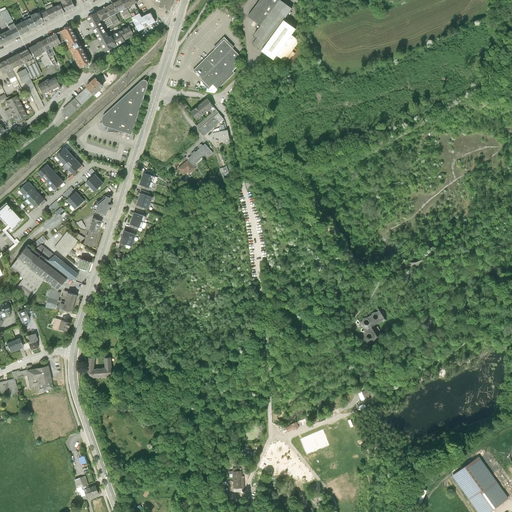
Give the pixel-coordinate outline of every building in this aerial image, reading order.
[(72,0),(61,0),(67,12),(76,7),(72,0)] [(127,7),(123,0),(118,0),(113,3),(118,12),(127,7)] [(161,0),(159,8),(170,11),(173,0),(161,0)] [(281,0),(258,0),(247,15),(260,25),(253,34),(257,37),(265,43),(283,19),(292,8),(281,0)] [(60,3),(54,6),(58,15),(65,12),(60,3)] [(118,12),(113,3),(97,11),(102,21),(118,12)] [(54,6),(47,9),(52,19),(58,15),(54,6)] [(47,9),(41,13),(45,22),(52,19),(47,9)] [(30,14),(31,16),(36,26),(45,22),(41,13),(40,11),(36,13),(35,11),(30,14)] [(102,21),(97,11),(87,17),(94,29),(103,24),(102,21)] [(157,22),(151,11),(143,16),(140,12),(132,17),(140,31),(157,22)] [(31,16),(24,19),(29,29),(36,26),(31,16)] [(24,19),(14,24),(15,26),(19,34),(29,29),(24,19)] [(296,28),(283,19),(265,43),(260,50),(273,59),(276,56),(285,61),(298,43),(297,38),(291,34),(296,28)] [(109,36),(103,24),(94,29),(106,51),(115,46),(109,36)] [(130,25),(120,30),(126,41),(136,35),(130,25)] [(0,33),(0,43),(19,34),(15,26),(0,33)] [(70,26),(56,34),(61,43),(66,41),(69,48),(79,42),(70,26)] [(120,30),(109,36),(115,46),(126,41),(120,30)] [(61,43),(56,34),(47,39),(52,48),(61,43)] [(214,49),(192,70),(200,79),(199,80),(208,89),(213,85),(217,90),(235,73),(233,71),(237,67),(235,64),(241,57),(237,53),(232,48),(234,47),(224,37),(212,48),(214,49)] [(265,43),(257,37),(252,43),(260,50),(265,43)] [(52,48),(47,39),(41,42),(46,51),(53,66),(57,64),(53,56),(56,54),(52,48)] [(46,51),(41,42),(29,48),(34,58),(46,51)] [(79,42),(69,48),(80,69),(90,64),(79,42)] [(33,59),(27,48),(17,52),(23,63),(23,64),(33,59)] [(23,63),(17,52),(5,59),(11,69),(23,63)] [(11,69),(5,59),(0,61),(0,70),(2,73),(11,69)] [(41,74),(35,62),(25,67),(31,79),(41,74)] [(25,68),(16,73),(19,78),(28,74),(25,68)] [(62,88),(56,76),(37,85),(43,97),(62,88)] [(15,77),(10,79),(15,91),(20,88),(15,77)] [(105,86),(96,77),(85,86),(86,87),(93,94),(94,96),(105,86)] [(146,79),(143,80),(108,112),(104,116),(103,119),(102,122),(104,125),(106,127),(112,128),(123,132),(132,135),(149,83),(148,81),(146,79)] [(93,94),(86,87),(75,98),(82,105),(93,94)] [(8,106),(19,100),(16,95),(5,101),(8,106)] [(82,105),(75,98),(62,110),(69,117),(82,105)] [(193,109),(189,112),(195,120),(207,110),(210,114),(196,125),(204,135),(224,119),(206,98),(202,101),(197,106),(193,109)] [(19,100),(8,106),(11,111),(22,106),(19,100)] [(13,117),(25,111),(22,106),(11,111),(13,117)] [(25,111),(13,117),(16,122),(27,116),(25,111)] [(222,131),(213,133),(215,143),(229,139),(226,130),(225,130),(222,131)] [(197,150),(202,157),(206,154),(208,156),(212,153),(205,144),(197,150)] [(56,156),(60,161),(69,153),(65,148),(56,156)] [(202,157),(197,150),(187,159),(187,160),(194,168),(197,166),(195,163),(202,157)] [(73,157),(69,153),(60,161),(64,165),(73,157)] [(64,165),(68,170),(77,162),(73,157),(64,165)] [(194,168),(187,160),(177,168),(184,176),(187,173),(188,175),(195,169),(194,168)] [(81,166),(77,162),(68,170),(72,174),(81,166)] [(38,173),(42,177),(52,169),(48,164),(38,173)] [(227,167),(220,169),(225,181),(231,178),(227,167)] [(56,173),(52,169),(42,177),(46,182),(56,173)] [(46,182),(50,187),(60,178),(56,173),(46,182)] [(140,179),(153,183),(155,177),(142,173),(140,179)] [(86,183),(90,187),(100,179),(95,174),(86,183)] [(218,179),(215,176),(209,181),(213,185),(220,183),(218,179)] [(64,183),(60,178),(50,187),(54,191),(64,183)] [(104,184),(100,179),(90,187),(94,192),(104,184)] [(153,183),(140,179),(138,185),(151,189),(153,183)] [(245,183),(248,189),(256,186),(253,180),(245,183)] [(19,190),(23,195),(32,186),(28,182),(19,190)] [(36,191),(32,186),(23,195),(27,199),(36,191)] [(27,199),(31,204),(40,195),(36,191),(27,199)] [(67,200),(71,205),(80,196),(76,192),(67,200)] [(137,199),(149,204),(151,198),(139,194),(137,199)] [(45,200),(40,195),(31,204),(35,208),(45,200)] [(95,205),(93,212),(106,216),(108,208),(110,208),(111,205),(109,205),(112,197),(108,195),(95,205)] [(84,201),(80,196),(71,205),(75,209),(84,201)] [(149,204),(137,199),(135,205),(147,210),(149,204)] [(53,210),(59,205),(56,201),(50,206),(53,210)] [(21,220),(6,203),(0,208),(0,216),(11,229),(21,220)] [(132,213),(130,219),(140,222),(142,216),(132,213)] [(102,221),(92,218),(89,231),(98,234),(102,221)] [(138,228),(140,222),(130,219),(128,225),(138,228)] [(98,234),(89,231),(85,245),(94,247),(98,234)] [(120,237),(133,241),(135,235),(122,231),(120,237)] [(67,232),(54,248),(65,258),(78,241),(67,232)] [(43,236),(30,247),(35,251),(42,245),(47,240),(43,236)] [(133,241),(120,237),(118,243),(131,247),(133,241)] [(28,245),(17,258),(18,258),(44,279),(52,285),(58,290),(68,277),(48,261),(35,251),(30,247),(28,245)] [(42,245),(35,251),(48,261),(55,255),(42,245)] [(55,255),(48,261),(68,277),(74,281),(80,276),(55,255)] [(44,279),(18,258),(9,269),(23,280),(16,288),(29,298),(44,279)] [(91,263),(78,259),(75,265),(78,268),(88,272),(91,263)] [(52,285),(46,306),(56,309),(60,293),(56,292),(58,290),(52,285)] [(78,296),(68,293),(63,311),(73,313),(78,296)] [(8,301),(2,304),(6,315),(12,313),(8,301)] [(360,330),(367,342),(379,335),(376,329),(372,323),(384,316),(378,306),(358,318),(364,328),(360,330)] [(25,310),(17,314),(21,324),(29,320),(26,315),(25,310)] [(70,323),(61,321),(59,331),(68,333),(70,323)] [(28,342),(29,344),(36,341),(36,340),(38,339),(35,333),(28,336),(30,341),(28,342)] [(21,339),(8,343),(12,353),(24,349),(21,339)] [(95,359),(89,358),(87,379),(113,378),(111,358),(104,358),(105,368),(95,369),(95,359)] [(50,365),(27,369),(29,381),(38,380),(39,385),(53,382),(50,365)] [(16,379),(0,383),(0,385),(2,394),(12,391),(13,395),(20,393),(16,379)] [(294,419),(283,426),(286,431),(293,426),(295,429),(299,426),(294,419)] [(480,457),(453,476),(478,511),(486,511),(508,497),(480,457)] [(237,471),(234,471),(234,477),(234,488),(243,488),(242,471),(237,471)] [(78,494),(85,492),(84,490),(83,487),(88,485),(85,477),(75,480),(78,494)] [(96,486),(88,489),(90,496),(99,493),(96,486)]
